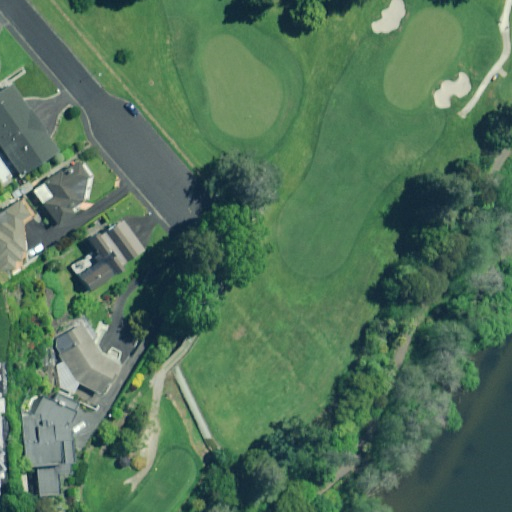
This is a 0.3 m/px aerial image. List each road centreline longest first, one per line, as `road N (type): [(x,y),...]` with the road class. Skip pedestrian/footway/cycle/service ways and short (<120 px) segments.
road 1 (track): [(212,238),(216,289),(188,344),(159,377),(147,470),(121,491),(105,493),(94,481),(135,401)]
road 2 (residential): [(8,0),(212,238)]
